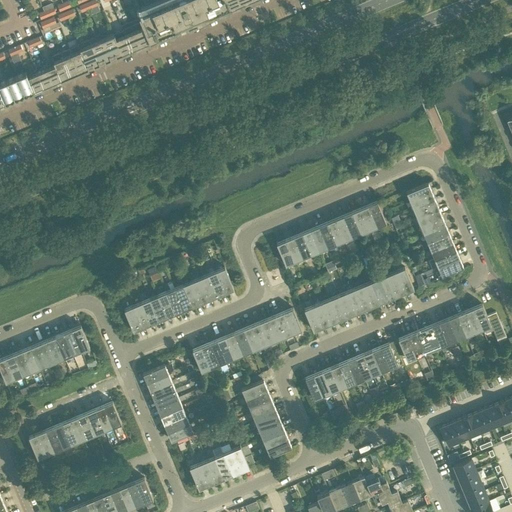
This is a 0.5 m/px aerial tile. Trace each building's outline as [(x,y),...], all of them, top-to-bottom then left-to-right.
[(136,10),(140,19),(149,41),(189,24),(189,25),(197,22),(197,21),(245,0),(155,0),(143,5),(144,7),(136,10)] [(87,2),(79,5),(82,11),(89,8),(87,2)] [(72,8),(65,11),(68,17),(75,14),(72,8)] [(65,11),(58,14),(60,20),(68,17),(65,11)] [(53,16),(47,19),(49,25),(56,22),(53,16)] [(47,19),(40,22),(43,27),(49,25),(47,19)] [(140,19),(131,23),(140,45),(149,41),(140,19)] [(131,23),(121,27),(122,28),(131,49),(140,45),(131,23)] [(122,28),(113,32),(121,53),(131,49),(122,28)] [(113,32),(102,37),(110,57),(111,57),(109,53),(114,51),(116,55),(121,53),(113,32)] [(39,36),(33,38),(36,44),(42,42),(39,36)] [(102,37),(90,41),(99,62),(100,62),(98,58),(103,55),(105,60),(110,57),(102,37)] [(33,38),(28,41),(30,46),(36,44),(33,38)] [(87,39),(78,43),(78,44),(88,67),(87,62),(92,60),(94,64),(99,62),(90,41),(89,38),(87,39)] [(20,44),(14,46),(17,52),(23,50),(20,44)] [(78,44),(69,47),(79,70),(88,67),(78,44)] [(14,46),(8,49),(11,55),(17,52),(14,46)] [(68,48),(60,51),(70,74),(79,70),(69,47),(69,46),(67,46),(68,48)] [(60,51),(52,55),(55,63),(61,78),(70,74),(60,51)] [(55,63),(46,67),(52,82),(61,78),(55,63)] [(46,67),(36,71),(43,86),(52,82),(46,67)] [(25,71),(16,75),(24,94),(33,90),(25,71)] [(36,71),(27,75),(33,90),(43,86),(36,71)] [(16,75),(7,79),(14,98),(24,94),(16,75)] [(0,89),(5,102),(14,98),(7,79),(0,81),(0,89)] [(428,181),(406,190),(409,199),(431,190),(428,181)] [(431,190),(409,199),(413,207),(435,198),(431,190)] [(435,198),(413,207),(416,216),(438,207),(435,198)] [(376,199),(368,203),(377,225),(386,221),(376,199)] [(368,203),(359,206),(368,228),(377,225),(368,203)] [(359,206),(351,210),(360,232),(368,228),(359,206)] [(438,207),(416,216),(420,224),(442,215),(438,207)] [(351,210),(343,213),(352,235),(360,232),(351,210)] [(343,213),(335,217),(344,239),(352,235),(343,213)] [(442,215),(420,224),(423,232),(445,223),(442,215)] [(335,217),(326,220),(335,242),(344,239),(335,217)] [(326,220),(318,224),(327,246),(335,242),(326,220)] [(445,223),(423,232),(427,241),(449,232),(445,223)] [(318,224),(310,227),(319,249),(327,246),(318,224)] [(310,227),(302,231),(311,253),(319,249),(310,227)] [(302,231),(293,234),(302,256),(311,253),(302,231)] [(449,232),(427,241),(431,249),(452,240),(449,232)] [(293,234),(285,238),(294,260),(302,256),(293,234)] [(285,238),(276,241),(285,263),(294,260),(285,238)] [(452,240),(431,249),(434,258),(456,249),(452,240)] [(456,249),(434,258),(438,266),(460,257),(456,249)] [(370,254),(361,257),(364,264),(372,260),(370,254)] [(460,257),(438,266),(441,274),(463,265),(460,257)] [(224,265),(215,269),(225,291),(233,287),(224,265)] [(404,265),(395,269),(405,291),(413,287),(404,265)] [(157,280),(165,278),(161,267),(153,269),(157,280)] [(215,269),(207,272),(216,294),(225,291),(215,269)] [(395,269),(387,272),(396,294),(405,291),(395,269)] [(207,272),(199,276),(208,298),(216,294),(207,272)] [(387,272),(379,276),(388,298),(396,294),(387,272)] [(199,276),(191,279),(200,301),(208,298),(199,276)] [(379,276),(370,279),(380,301),(388,298),(379,276)] [(191,279),(182,283),(191,305),(200,301),(191,279)] [(370,279),(362,282),(371,305),(380,301),(370,279)] [(362,282),(354,286),(363,308),(371,305),(362,282)] [(182,283),(174,286),(183,308),(191,305),(182,283)] [(174,286),(166,289),(175,312),(183,308),(174,286)] [(354,286),(345,289),(354,312),(363,308),(354,286)] [(166,289),(157,293),(166,315),(175,312),(166,289)] [(345,289),(337,293),(346,315),(354,312),(345,289)] [(157,293),(149,296),(158,318),(166,315),(157,293)] [(337,293),(329,296),(338,318),(346,315),(337,293)] [(149,296),(141,300),(150,322),(158,318),(149,296)] [(329,296),(321,300),(330,322),(338,318),(329,296)] [(141,300),(132,303),(142,325),(150,322),(141,300)] [(321,300),(312,303),(322,325),(330,322),(321,300)] [(482,302),(481,302),(473,305),(482,327),(491,324),(487,314),(482,302)] [(132,303),(124,307),(133,329),(142,325),(132,303)] [(312,303),(304,307),(313,329),(322,325),(312,303)] [(473,305),(465,309),(474,331),(482,327),(473,305)] [(292,306),(284,309),(293,331),(302,328),(292,306)] [(284,309),(275,313),(284,335),(293,331),(284,309)] [(465,309),(456,312),(466,334),(474,331),(465,309)] [(496,310),(487,314),(491,324),(497,339),(506,336),(496,310)] [(456,312),(448,316),(457,338),(466,334),(456,312)] [(275,313),(267,316),(276,338),(284,335),(275,313)] [(267,316),(259,320),(268,342),(276,338),(267,316)] [(448,316),(440,319),(449,341),(457,338),(448,316)] [(440,319),(431,323),(440,345),(449,341),(440,319)] [(259,320),(250,323),(259,345),(268,342),(259,320)] [(80,323),(72,327),(81,349),(90,345),(80,323)] [(250,323),(242,327),(251,349),(259,345),(250,323)] [(431,323),(423,326),(432,348),(440,345),(431,323)] [(423,326),(414,330),(424,352),(432,348),(423,326)] [(72,327),(63,331),(72,352),(81,349),(72,327)] [(242,327),(234,330),(243,352),(251,349),(242,327)] [(234,330),(225,334),(235,356),(243,352),(234,330)] [(414,330),(406,333),(415,355),(424,352),(414,330)] [(63,331),(55,334),(64,356),(72,352),(63,331)] [(406,333),(398,337),(407,359),(415,355),(406,333)] [(55,334),(47,338),(56,359),(64,356),(55,334)] [(225,334),(217,337),(226,359),(235,356),(225,334)] [(217,337),(209,341),(218,363),(226,359),(217,337)] [(47,338),(38,341),(48,363),(56,359),(47,338)] [(388,341),(380,344),(389,366),(390,369),(403,363),(401,358),(393,339),(389,341),(388,341)] [(38,341),(30,344),(39,366),(48,363),(38,341)] [(209,341),(201,344),(210,366),(218,363),(209,341)] [(30,344),(22,348),(31,370),(39,366),(30,344)] [(201,344),(192,348),(201,370),(210,366),(201,344)] [(380,344),(371,348),(380,370),(389,366),(380,344)] [(22,348),(14,351),(23,373),(31,370),(22,348)] [(371,348),(363,351),(372,373),(380,370),(371,348)] [(14,351),(5,355),(14,377),(23,373),(14,351)] [(363,351),(355,355),(364,377),(372,373),(363,351)] [(5,355),(0,356),(0,367),(6,380),(14,377),(5,355)] [(355,355),(346,358),(356,380),(364,377),(355,355)] [(346,358),(338,362),(347,384),(356,380),(346,358)] [(164,362),(142,371),(146,380),(168,371),(164,362)] [(338,362),(330,365),(339,387),(347,384),(338,362)] [(330,365),(322,369),(331,391),(339,387),(330,365)] [(322,369),(313,372),(322,394),(331,391),(322,369)] [(168,371),(146,380),(150,389),(172,379),(168,371)] [(313,372),(304,376),(314,398),(322,394),(313,372)] [(242,374),(234,377),(236,382),(245,379),(242,374)] [(234,377),(226,381),(228,386),(233,384),(236,382),(234,377)] [(409,377),(398,382),(402,389),(403,389),(412,385),(409,377)] [(263,378),(241,387),(245,396),(267,386),(263,378)] [(172,379),(150,389),(153,397),(175,388),(172,379)] [(395,382),(389,384),(392,390),(397,387),(395,382)] [(267,386),(245,396),(248,404),(270,395),(267,386)] [(175,388),(153,397),(157,405),(179,396),(175,388)] [(270,395),(248,404),(252,412),(274,403),(270,395)] [(511,395),(503,399),(511,417),(511,416),(511,395)] [(179,396),(157,405),(160,413),(182,404),(179,396)] [(112,399),(103,403),(113,425),(121,421),(112,399)] [(503,399),(493,404),(500,421),(511,417),(503,399)] [(103,403),(95,406),(104,428),(113,425),(103,403)] [(274,403),(252,412),(255,420),(277,411),(274,403)] [(182,404),(160,413),(164,422),(185,413),(182,404)] [(493,404),(482,408),(490,426),(500,421),(493,404)] [(95,406),(87,410),(96,432),(104,428),(95,406)] [(482,408),(472,412),(479,430),(490,426),(482,408)] [(87,410),(78,413),(87,435),(96,432),(87,410)] [(277,411),(255,420),(259,429),(281,420),(277,411)] [(472,412),(461,417),(469,435),(479,430),(472,412)] [(78,413),(70,417),(79,439),(87,435),(78,413)] [(185,413),(164,422),(167,430),(189,421),(185,413)] [(70,417),(62,420),(71,442),(79,439),(70,417)] [(461,417),(451,421),(458,439),(469,435),(461,417)] [(62,420),(53,424),(63,446),(71,442),(62,420)] [(281,420),(259,429),(262,437),(284,428),(281,420)] [(189,421),(167,430),(171,439),(175,437),(186,433),(188,432),(193,430),(189,421)] [(451,421),(440,426),(447,444),(458,439),(451,421)] [(53,424),(45,427),(54,449),(63,446),(53,424)] [(45,427),(37,431),(46,453),(54,449),(45,427)] [(284,428),(262,437),(266,445),(288,436),(284,428)] [(37,431),(28,434),(37,456),(46,453),(37,431)] [(186,433),(175,437),(178,443),(188,438),(186,433)] [(288,436),(266,445),(269,454),(291,445),(288,436)] [(240,444),(231,448),(240,470),(249,466),(240,444)] [(212,449),(214,454),(224,477),(232,473),(223,451),(221,446),(212,449)] [(231,448),(223,451),(232,473),(240,470),(231,448)] [(214,454),(206,458),(215,480),(224,477),(214,454)] [(376,457),(371,459),(374,466),(379,464),(376,457)] [(471,457),(453,464),(458,475),(475,468),(471,457)] [(206,458),(198,461),(207,484),(215,480),(206,458)] [(198,461),(189,465),(198,487),(207,484),(198,461)] [(475,468),(458,475),(462,486),(480,478),(475,468)] [(144,475),(135,479),(144,501),(153,497),(144,475)] [(364,475),(352,480),(359,498),(371,493),(366,481),(364,475)] [(413,475),(402,480),(405,486),(416,481),(413,475)] [(378,476),(366,481),(371,493),(375,502),(380,500),(379,496),(385,494),(383,488),(389,485),(386,479),(380,482),(378,476)] [(480,478),(462,486),(467,496),(484,489),(480,478)] [(135,479),(127,482),(136,504),(144,501),(135,479)] [(352,480),(340,485),(348,503),(359,498),(352,480)] [(127,482),(118,486),(127,508),(136,504),(127,482)] [(340,485),(328,490),(336,507),(348,503),(340,485)] [(385,494),(379,496),(380,500),(381,502),(387,500),(389,505),(402,500),(397,488),(391,491),(389,485),(383,488),(385,494)] [(118,486),(110,489),(119,511),(127,508),(118,486)] [(110,489),(102,493),(109,511),(117,511),(119,511),(110,489)] [(484,489),(467,496),(471,507),(489,500),(484,489)] [(328,490),(317,495),(319,501),(324,511),(325,511),(336,507),(328,490)] [(109,511),(102,493),(93,496),(100,511),(109,511)] [(100,511),(93,496),(85,500),(90,511),(100,511)] [(402,500),(389,505),(392,511),(406,511),(412,510),(407,497),(402,500)] [(90,511),(85,500),(77,503),(80,511),(90,511)] [(489,500),(471,507),(473,511),(488,511),(493,510),(489,500)] [(310,511),(308,511),(324,511),(319,501),(307,505),(310,511)] [(80,511),(77,503),(68,507),(70,511),(80,511)]
